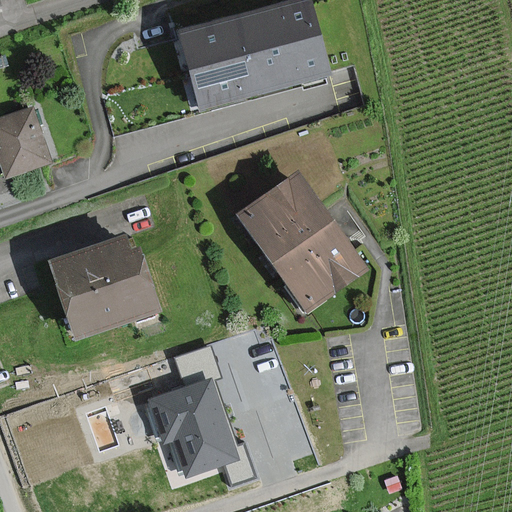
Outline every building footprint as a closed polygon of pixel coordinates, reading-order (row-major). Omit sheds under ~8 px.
[(326,77),(305,0),(299,0),(181,31),(202,109),(326,77)] [(33,110),(0,121),(0,147),(9,174),(50,159),(33,110)] [(301,175),(241,216),(305,309),(365,268),(301,175)] [(54,262),(80,337),(163,308),(141,247),(132,250),(128,237),(54,262)] [(189,475),(237,459),(212,380),(151,400),(165,442),(177,438),(189,475)]
